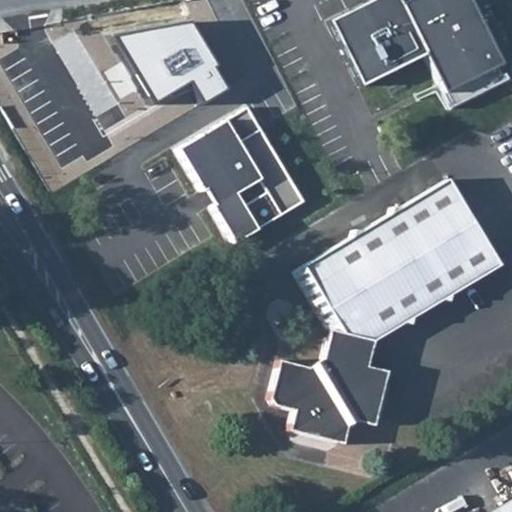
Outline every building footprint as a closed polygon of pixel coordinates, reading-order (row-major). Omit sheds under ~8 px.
[(362,0),(320,22),(354,88),(419,54),(439,93),(495,64),(461,0),(362,0)] [(188,28),(115,37),(151,102),(184,82),(198,104),(221,91),(208,72),(213,67),(188,28)] [(243,106),(170,147),(194,188),(200,187),(208,201),(204,206),(225,243),(298,201),(243,106)] [(449,298),(497,269),(446,183),(397,212),(390,211),(389,217),(359,236),(350,234),(349,242),(293,276),(328,334),(320,363),(305,373),(276,366),(267,404),(272,412),(291,416),(286,435),(339,449),(343,430),(351,426),(369,431),(383,377),(364,372),(372,346),(403,327),(410,329),(411,321),(441,303),(448,307),(449,298)] [(511,511),(511,503),(496,511),(511,511)]
